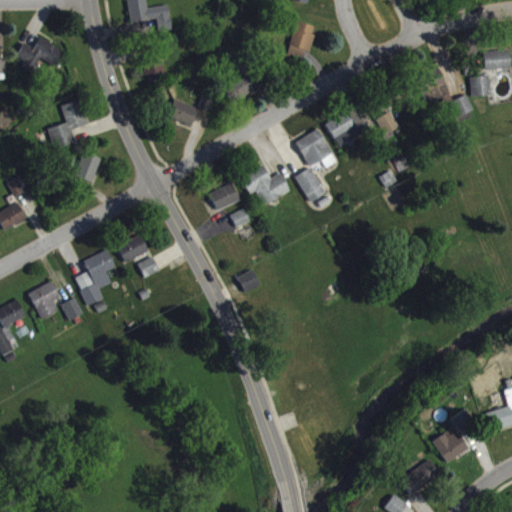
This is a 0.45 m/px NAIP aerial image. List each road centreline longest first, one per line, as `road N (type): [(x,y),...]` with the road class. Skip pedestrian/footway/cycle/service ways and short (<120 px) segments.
road 1 (residential): [(511,10),(416,35),(0,268)]
road 2 (residential): [(87,0),(117,104),(229,323),(286,480)]
